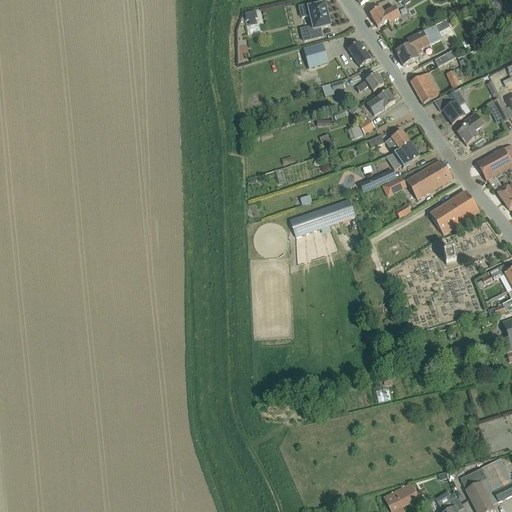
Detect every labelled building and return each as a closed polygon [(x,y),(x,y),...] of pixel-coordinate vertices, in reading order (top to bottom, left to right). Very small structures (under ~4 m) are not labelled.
[(455,9),(458,16),(462,14),(461,12),(457,4),(453,5),(455,9)] [(301,31),(304,42),(322,38),(320,29),(330,27),(325,5),(314,7),(313,5),(299,8),(302,18),(310,16),(313,28),(301,31)] [(384,15),(381,9),(370,15),(378,28),(388,22),(390,25),(401,18),(395,8),(384,15)] [(258,19),(256,12),(245,14),(247,22),(258,19)] [(439,35),(435,27),(407,41),(410,46),(396,53),(403,67),(418,59),(415,53),(441,40),(439,35)] [(348,51),(360,68),(371,61),(360,44),(348,51)] [(304,51),(309,69),(321,66),(319,59),(326,57),(323,46),(304,51)] [(452,52),(434,62),(438,69),(456,59),(452,52)] [(453,89),(460,86),(454,72),(447,75),(453,89)] [(491,80),(493,83),(496,91),(511,83),(511,80),(511,78),(509,79),(506,73),(491,80)] [(439,96),(427,74),(411,83),(423,105),(439,96)] [(369,87),(373,93),(384,86),(376,75),(356,88),(360,94),(369,87)] [(334,96),(333,93),(345,89),(343,82),(322,88),(325,99),(334,96)] [(488,86),(495,101),(499,98),(496,91),(493,83),(488,86)] [(465,117),(459,108),(466,103),(458,91),(444,101),(448,108),(442,112),(452,126),(465,117)] [(384,110),(385,110),(395,103),(388,92),(377,99),(381,105),(372,111),(375,116),(384,110)] [(510,119),(499,98),(495,101),(495,102),(493,103),(503,123),(510,119)] [(353,116),(359,110),(354,105),(347,111),(353,116)] [(336,122),(347,116),(344,111),(333,117),(336,122)] [(463,130),(457,134),(466,147),(479,139),(475,133),(484,127),(476,115),(460,125),(463,130)] [(369,120),(359,127),(365,136),(375,128),(369,120)] [(353,128),(354,129),(347,132),(352,142),(358,139),(363,137),(358,126),(353,128)] [(400,151),(410,144),(402,132),(392,139),(386,143),(394,155),(400,151)] [(332,147),(328,136),(321,138),(325,149),(332,147)] [(381,137),(368,143),(371,150),(384,144),(381,137)] [(477,149),(485,144),(482,138),(473,144),(477,149)] [(403,169),(419,158),(410,144),(400,151),(394,155),(385,159),(385,160),(386,160),(395,172),(402,167),(403,169)] [(486,182),(488,181),(511,167),(511,164),(509,160),(511,158),(511,150),(510,147),(477,165),(476,164),(486,183),(487,182),(486,182)] [(407,184),(410,190),(418,202),(443,186),(452,180),(440,162),(407,184)] [(283,171),(276,172),(278,184),(285,182),(283,171)] [(364,194),(386,184),(381,175),(360,185),(364,194)] [(394,193),(406,187),(401,177),(389,184),(394,193)] [(498,178),(492,181),(497,191),(503,188),(498,178)] [(511,184),(497,195),(509,211),(511,208),(511,184)] [(430,216),(443,237),(479,214),(466,193),(430,216)] [(312,203),(310,196),(300,199),(303,206),(312,203)] [(290,221),(296,240),(356,219),(349,201),(290,221)] [(400,220),(411,213),(407,206),(395,213),(400,220)] [(420,251),(441,236),(431,222),(410,237),(420,251)] [(453,252),(444,254),(446,265),(456,263),(453,252)] [(511,290),(511,271),(508,273),(504,267),(490,273),(494,281),(499,278),(507,293),(511,290)] [(480,290),(493,283),(490,278),(488,279),(483,282),(477,285),(480,290)] [(511,290),(507,293),(511,301),(502,306),(503,307),(494,311),(496,316),(511,311),(511,290)] [(511,320),(502,324),(508,339),(509,341),(511,340),(511,320)] [(400,362),(399,355),(388,357),(389,364),(400,362)] [(391,402),(391,390),(378,391),(378,402),(391,402)] [(511,480),(510,482),(500,461),(482,469),(480,470),(490,492),(497,505),(511,497),(511,480)] [(461,481),(466,491),(465,491),(475,511),(492,511),(495,511),(492,507),(497,505),(490,492),(480,470),(461,481)] [(411,485),(396,492),(384,499),(390,511),(405,511),(403,508),(419,500),(411,485)] [(448,499),(450,502),(442,506),(445,511),(459,511),(464,509),(455,495),(448,499)]
